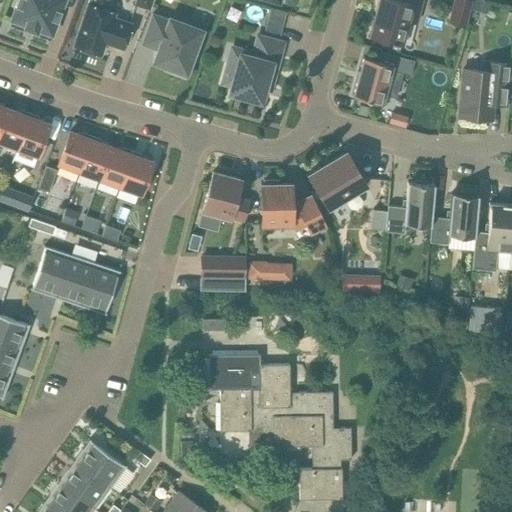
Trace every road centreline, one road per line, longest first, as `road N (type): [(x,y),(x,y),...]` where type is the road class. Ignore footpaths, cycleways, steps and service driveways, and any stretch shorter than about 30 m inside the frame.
road 1 (residential): [(42,441),(106,364),(126,352),(163,218),(198,132)]
road 2 (residential): [(0,74),(107,113),(198,132)]
road 3 (residential): [(198,132),(276,149),(301,137),(312,118)]
road 4 (residential): [(430,154),(312,118)]
road 5 (residential): [(312,118),(344,0)]
